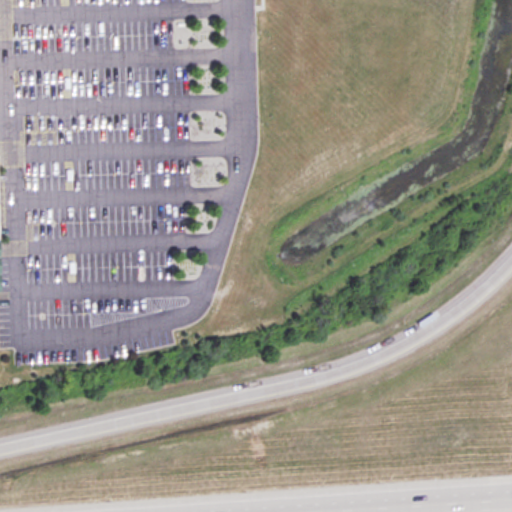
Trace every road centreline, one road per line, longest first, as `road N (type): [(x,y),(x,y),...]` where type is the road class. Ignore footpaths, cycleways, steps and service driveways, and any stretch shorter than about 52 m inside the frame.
road 1 (motorway): [(511,258),(395,346),(295,380),(0,442)]
road 2 (motorway): [(511,494),(255,511)]
